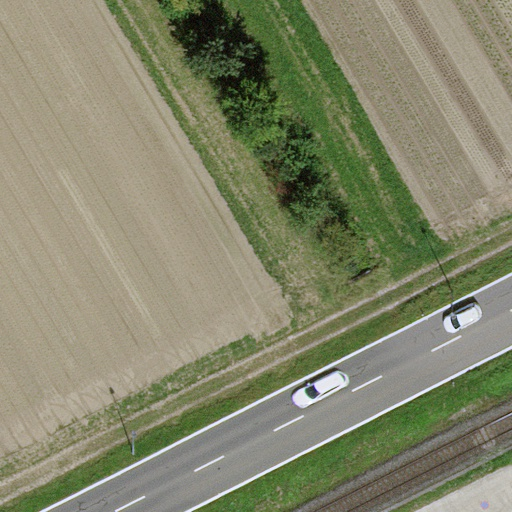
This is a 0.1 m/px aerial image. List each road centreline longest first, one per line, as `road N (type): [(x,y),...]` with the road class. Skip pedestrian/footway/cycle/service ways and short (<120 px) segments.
road 1 (track): [(511,243),(0,503)]
road 2 (primary): [(511,318),(131,511)]
